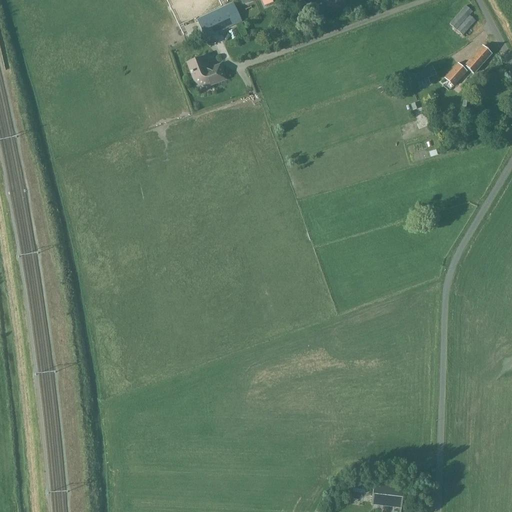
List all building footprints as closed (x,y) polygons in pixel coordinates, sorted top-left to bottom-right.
[(205,38),(241,22),(233,3),(197,20),(205,38)] [(472,12),(465,6),(449,24),(461,36),(474,21),(468,16),(472,12)] [(473,74),(491,54),(482,46),(464,66),(462,68),(466,72),(468,69),(473,74)] [(200,58),(187,63),(193,78),(195,81),(197,83),(201,85),(205,85),(208,85),(210,85),(223,79),(218,66),(211,69),(203,66),(200,58)] [(466,72),(462,68),(457,64),(444,79),(453,86),(466,72)] [(436,75),(432,67),(413,75),(419,88),(429,84),(427,79),(436,75)] [(374,484),(371,505),(401,509),(404,487),(374,484)]
